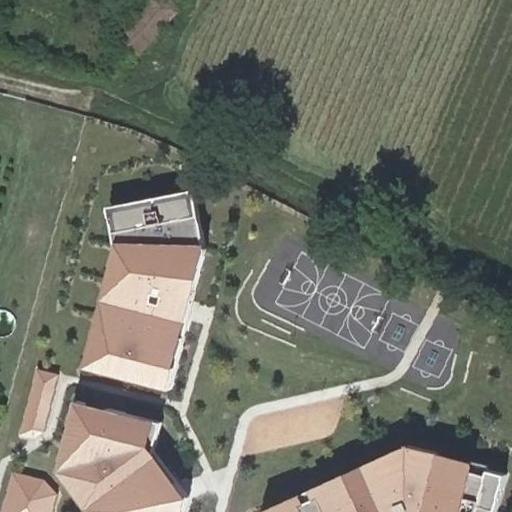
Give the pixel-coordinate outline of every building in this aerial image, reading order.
[(151,9),(167,22),(179,10),(167,0),(140,0),(151,9)] [(124,40),(138,53),(167,22),(151,9),(124,40)] [(133,239),(104,364),(188,386),(207,311),(220,249),(206,186),(124,203),(133,239)] [(39,368),(24,434),(38,437),(48,430),(62,372),(39,368)] [(172,418),(94,399),(77,468),(107,511),(204,511),(208,497),(167,441),(172,418)] [(511,511),(511,469),(502,467),(502,474),(493,472),(496,461),(422,442),(267,511),(511,511)] [(16,471),(5,511),(57,511),(62,494),(48,479),(16,471)]
